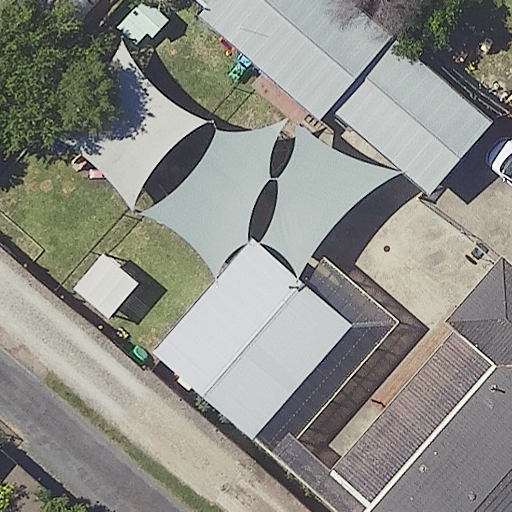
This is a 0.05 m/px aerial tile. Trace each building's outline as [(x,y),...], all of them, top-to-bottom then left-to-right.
[(352,0),(225,0),(203,25),(322,126),(332,115),(434,202),(500,126),(352,0)] [(190,109),(97,30),(32,108),(126,186),(190,109)] [(138,264),(86,222),(46,272),(99,313),(138,264)] [(356,330),(257,243),(158,356),(259,442),(356,330)] [(511,511),(511,266),(507,263),(451,327),(500,369),(374,511),(511,511)]
